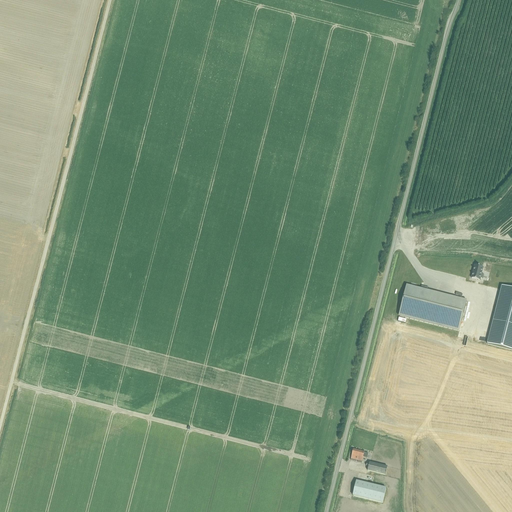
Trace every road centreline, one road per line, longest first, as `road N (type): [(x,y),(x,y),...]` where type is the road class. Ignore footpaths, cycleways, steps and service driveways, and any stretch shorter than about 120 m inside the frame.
road 1 (unclassified): [(327,511),(458,0)]
road 2 (track): [(0,426),(109,0)]
